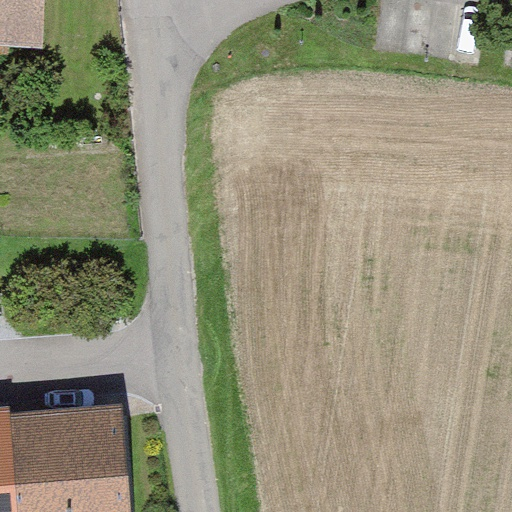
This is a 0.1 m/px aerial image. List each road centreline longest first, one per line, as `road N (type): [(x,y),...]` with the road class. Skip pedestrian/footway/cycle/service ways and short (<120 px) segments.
road 1 (unclassified): [(215,511),(155,0)]
road 2 (unknown): [(195,358),(0,378)]
